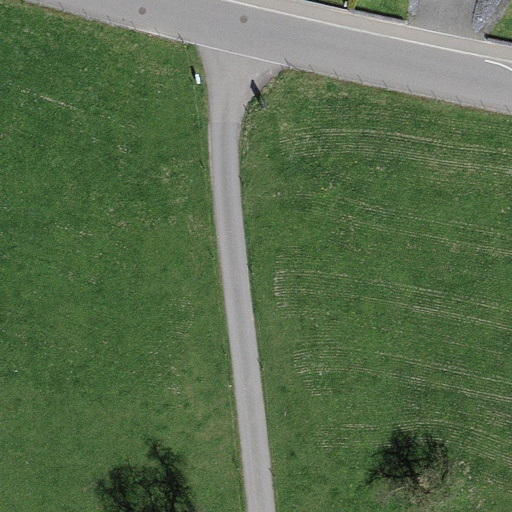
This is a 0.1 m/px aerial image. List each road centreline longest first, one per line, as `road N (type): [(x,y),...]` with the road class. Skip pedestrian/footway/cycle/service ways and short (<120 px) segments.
road 1 (track): [(237,26),(224,112),(251,511)]
road 2 (residential): [(143,0),(511,86)]
